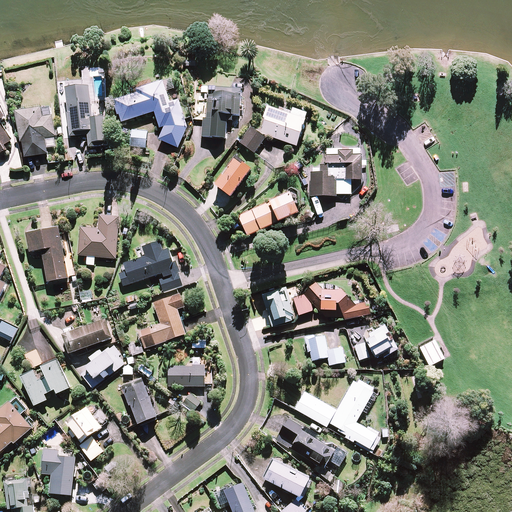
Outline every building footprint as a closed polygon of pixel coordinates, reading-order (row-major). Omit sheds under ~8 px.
[(178,149),(188,126),(179,100),(169,103),(163,81),(132,91),(133,94),(115,100),(122,123),(155,113),(159,128),(165,126),(159,140),(178,149)] [(92,117),(90,87),(66,88),(69,137),(88,135),(89,147),(106,146),(104,116),(92,117)] [(210,88),(209,94),(207,120),(203,119),(202,137),(226,139),(227,121),(232,121),(233,116),(240,116),(242,90),(210,88)] [(0,155),(8,151),(5,146),(12,141),(0,122),(7,118),(0,106),(0,155)] [(291,115),(268,107),(264,119),(266,119),(261,134),(296,146),(307,114),(293,109),(291,115)] [(44,118),(43,109),(17,113),(22,142),(23,142),(25,158),(47,155),(45,139),(56,137),(53,117),(44,118)] [(265,138),(250,128),(240,143),(255,153),(265,138)] [(148,132),(132,130),(130,147),(146,148),(148,132)] [(338,197),(338,194),(340,194),(340,190),(348,190),(348,180),(362,180),(362,166),(366,166),(367,161),(362,160),(362,156),(353,156),(353,151),(327,150),(326,166),(320,166),(320,173),(311,173),(311,196),(338,197)] [(252,170),(236,158),(216,185),(231,197),(252,170)] [(299,213),(290,194),(239,217),(247,236),(299,213)] [(119,218),(100,217),(99,230),(81,228),(78,256),(88,257),(87,265),(94,266),(95,258),(116,260),(119,218)] [(68,279),(60,228),(27,233),(31,253),(42,251),(47,282),(68,279)] [(163,252),(160,242),(143,247),(146,257),(124,264),(127,272),(120,274),(124,286),(158,275),(164,292),(184,286),(172,249),(163,252)] [(370,311),(369,303),(356,306),(350,298),(349,296),(347,295),(346,294),(345,293),(344,292),(342,291),(341,290),(340,289),(338,288),(337,287),(335,287),(334,286),(332,286),(330,285),(329,285),(327,284),(325,284),(323,283),(321,283),(319,283),(317,284),(316,284),(314,285),(312,286),(310,287),(309,288),(307,289),(306,291),(305,292),(304,294),(293,297),(299,316),(314,312),(312,303),(330,322),(371,314),(370,311)] [(90,291),(79,294),(82,304),(93,301),(90,291)] [(282,302),(278,291),(262,296),(272,327),(296,320),(289,300),(288,300),(282,302)] [(140,332),(146,349),(147,352),(171,344),(170,340),(186,334),(177,310),(185,307),(180,294),(154,304),(161,324),(140,332)] [(370,300),(370,311),(379,311),(379,300),(370,300)] [(141,308),(138,302),(125,308),(127,313),(141,308)] [(113,339),(106,320),(64,335),(70,354),(113,339)] [(18,329),(3,322),(0,328),(0,335),(12,342),(18,329)] [(399,349),(385,326),(370,334),(372,337),(366,340),(376,357),(382,354),(384,358),(399,349)] [(328,351),(325,337),(306,340),(308,352),(310,352),(312,361),(328,358),(329,366),(345,363),(343,348),(328,351)] [(445,359),(435,340),(420,348),(430,367),(445,359)] [(135,342),(128,345),(132,356),(144,351),(141,343),(136,345),(135,342)] [(369,357),(365,343),(355,346),(359,361),(369,357)] [(114,365),(118,369),(125,364),(120,357),(121,355),(115,346),(111,349),(110,348),(105,351),(106,353),(104,355),(100,350),(89,358),(94,364),(81,374),(92,388),(110,375),(106,371),(114,365)] [(43,364),(36,350),(26,355),(32,369),(43,364)] [(71,388),(59,361),(22,377),(35,406),(47,400),(45,395),(56,390),(57,394),(71,388)] [(133,366),(124,367),(124,375),(133,375),(133,366)] [(212,386),(211,366),(169,367),(169,387),(212,386)] [(158,416),(142,379),(122,388),(138,425),(158,416)] [(357,383),(354,381),(337,411),(305,392),(295,409),(327,427),(329,423),(339,429),(338,431),(346,436),(345,437),(372,453),(378,442),(377,432),(368,427),(367,429),(356,423),(363,411),(367,414),(380,392),(375,389),(358,380),(357,383)] [(201,402),(191,394),(183,404),(194,412),(201,402)] [(27,409),(17,397),(9,404),(9,403),(0,410),(0,453),(13,442),(15,444),(33,428),(21,414),(27,409)] [(67,423),(72,429),(69,432),(74,439),(78,436),(83,442),(110,420),(102,410),(94,417),(86,407),(67,423)] [(317,434),(289,417),(276,441),(324,469),(329,461),(338,466),(346,453),(330,443),(329,446),(315,438),(317,434)] [(390,429),(381,428),(381,440),(390,440),(390,429)] [(52,431),(51,440),(60,440),(60,431),(52,431)] [(104,452),(92,437),(80,446),(92,461),(104,452)] [(55,453),(44,452),(42,474),(52,475),(50,493),(72,495),(76,458),(55,456),(55,453)] [(310,477),(274,460),(264,479),(301,497),(310,477)] [(34,511),(32,494),(31,479),(5,481),(8,509),(15,508),(15,511),(34,511)] [(254,511),(243,483),(221,492),(226,502),(229,501),(233,511),(254,511)] [(304,511),(306,511),(296,500),(282,511),(304,511)]
